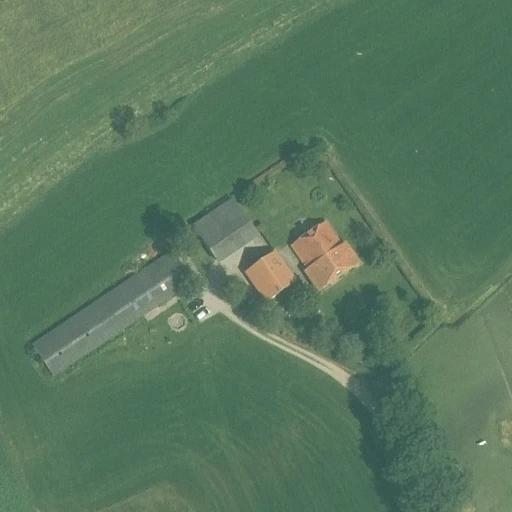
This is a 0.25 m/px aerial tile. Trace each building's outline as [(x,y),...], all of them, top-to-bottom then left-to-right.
[(190,227),(217,267),(257,240),(230,200),(190,227)] [(305,273),(319,292),(358,264),(345,245),(343,246),(327,222),(290,248),(307,272),(305,273)] [(31,345),(53,379),(191,286),(166,254),(31,345)] [(274,254),(245,274),(266,304),(295,284),(274,254)] [(305,313),(312,321),(320,314),(313,306),(305,313)]
